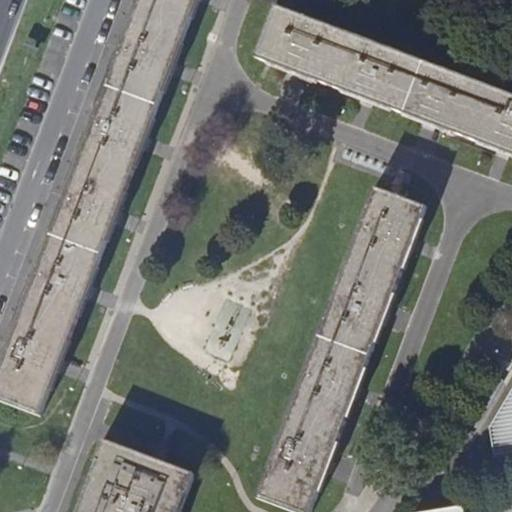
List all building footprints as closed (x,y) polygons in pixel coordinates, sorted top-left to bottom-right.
[(149,137),(200,0),(139,0),(80,158),(11,341),(0,371),(0,400),(43,416),(102,261),(149,137)] [(276,6),(256,59),(283,69),(511,154),(511,95),(482,84),(276,6)] [(312,511),(320,493),(355,400),(361,385),(379,338),(428,208),(375,188),(258,498),(294,511),(312,511)] [(468,442),(511,364),(511,344),(458,435),(468,442)] [(511,394),(490,426),(494,453),(511,450),(511,394)] [(181,511),(196,474),(140,453),(104,439),(76,511),(181,511)]
